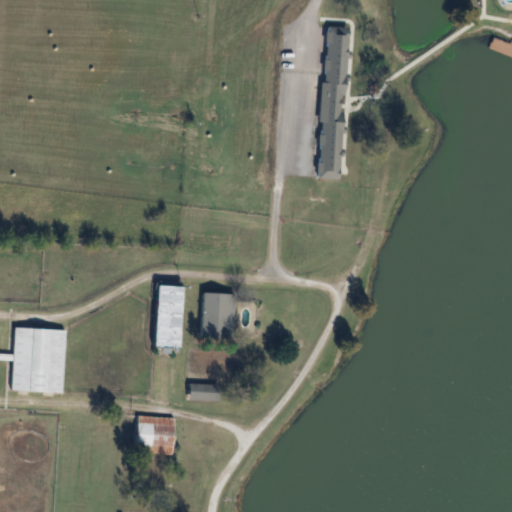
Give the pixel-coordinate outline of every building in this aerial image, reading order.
[(316,179),(340,180),(346,28),(322,27),(316,179)] [(155,284),(152,348),(177,349),(181,285),(155,284)] [(199,338),(231,339),(233,294),(201,293),(199,338)] [(61,394),(64,330),(12,328),(11,354),(0,353),(0,360),(11,361),(10,391),(61,394)] [(217,402),(218,385),(188,384),(187,400),(217,402)] [(171,453),(172,417),(136,416),(135,452),(171,453)]
